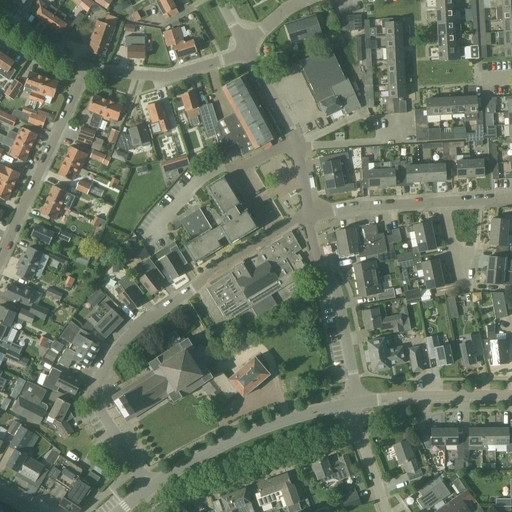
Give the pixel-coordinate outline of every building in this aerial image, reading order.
[(48,25),(58,10),(48,3),(47,6),(38,0),(30,12),(35,15),(34,15),(48,25)] [(107,0),(96,0),(95,2),(106,9),(111,2),(107,0)] [(170,0),(157,0),(155,2),(165,20),(171,17),(178,13),(170,0)] [(435,0),(436,11),(452,10),(451,0),(435,0)] [(489,8),(495,8),(511,6),(511,0),(492,0),(488,0),(489,8)] [(511,19),(511,6),(495,8),(496,20),(502,20),(511,19)] [(67,16),(58,10),(48,25),(60,33),(61,33),(65,36),(73,24),(65,18),(67,16)] [(436,11),(437,23),(453,22),(452,10),(436,11)] [(141,19),(137,11),(132,14),(136,22),(136,21),(141,19)] [(88,52),(104,57),(117,19),(107,15),(104,24),(97,21),(91,40),(92,40),(88,52)] [(321,35),(315,15),(285,24),(291,44),(321,35)] [(347,31),(346,15),(335,16),(341,31),(347,31)] [(347,31),(355,30),(354,15),(346,15),(347,31)] [(354,15),(355,30),(362,30),(361,15),(354,15)] [(386,36),(402,35),(404,34),(404,28),(401,27),(401,22),(393,23),(392,19),(381,19),(382,29),(385,29),(386,36)] [(511,19),(502,20),(503,32),(511,30),(511,19)] [(459,22),(453,22),(437,23),(437,35),(454,34),(454,35),(460,34),(459,22)] [(180,28),(163,33),(167,47),(172,46),(176,59),(197,53),(193,41),(186,43),(186,42),(184,43),(180,28)] [(511,30),(503,32),(503,44),(511,43),(511,30)] [(437,35),(438,48),(454,47),(454,35),(454,34),(437,35)] [(386,48),(402,48),(402,35),(386,36),(386,48)] [(128,58),(144,59),(145,37),(137,36),(136,47),(128,47),(128,58)] [(511,56),(511,43),(503,44),(504,57),(511,56)] [(477,46),(473,46),(469,46),(470,59),(478,58),(477,46)] [(454,47),(438,48),(439,60),(455,59),(454,47)] [(316,94),(319,101),(335,94),(342,109),(345,116),(361,108),(348,79),(345,80),(330,48),(300,62),(315,95),(316,94)] [(402,48),(386,48),(387,61),(403,60),(402,48)] [(14,62),(3,54),(0,58),(0,74),(9,81),(16,71),(11,67),(14,62)] [(403,65),(403,60),(387,61),(388,73),(404,72),(406,71),(406,65),(403,65)] [(38,95),(44,77),(30,72),(25,87),(32,90),(29,98),(36,101),(38,95)] [(388,73),(388,85),(388,86),(404,85),(404,84),(407,84),(407,77),(404,77),(404,72),(388,73)] [(277,137),(243,76),(221,88),(235,113),(217,122),(213,125),(221,152),(225,150),(236,143),(241,152),(241,151),(244,155),(242,156),(243,156),(277,137)] [(59,82),(44,77),(38,95),(36,101),(42,103),(45,94),(53,97),(59,82)] [(6,94),(13,99),(22,85),(14,81),(6,94)] [(400,102),(403,101),(403,98),(405,97),(404,85),(388,86),(388,85),(385,86),(386,91),(388,91),(389,98),(393,98),(393,102),(400,102)] [(199,107),(194,92),(181,96),(183,101),(175,103),(178,114),(186,111),(189,121),(200,118),(207,138),(216,135),(207,107),(206,105),(199,107)] [(327,117),(342,109),(335,94),(319,101),(321,104),(320,106),(322,108),(323,109),(327,117)] [(102,118),(108,101),(94,96),(89,110),(96,113),(94,118),(92,117),(89,126),(98,129),(102,118)] [(464,98),(465,114),(465,118),(476,117),(476,125),(475,125),(475,133),(466,134),(466,139),(466,141),(484,140),(484,139),(483,135),(483,134),(482,113),(477,113),(477,97),(464,98)] [(393,102),(393,98),(389,98),(386,98),(387,114),(394,114),(393,102)] [(452,98),(439,99),(440,115),(452,114),(452,98)] [(464,98),(452,98),(452,114),(465,114),(464,98)] [(485,114),(493,114),(495,114),(495,106),(496,106),(496,98),(490,99),(490,101),(485,101),(485,114)] [(26,99),(25,107),(34,108),(35,101),(26,99)] [(427,115),(440,115),(439,99),(427,99),(427,115)] [(123,106),(108,101),(102,118),(108,121),(110,123),(113,125),(116,124),(123,106)] [(171,130),(164,109),(163,109),(161,102),(147,106),(152,124),(159,122),(162,133),(171,130)] [(28,122),(32,110),(24,107),(22,114),(20,120),(28,122)] [(37,112),(32,110),(28,122),(28,123),(42,128),(46,118),(36,114),(37,112)] [(0,111),(0,121),(13,127),(16,118),(0,111)] [(486,127),(495,127),(495,126),(493,126),(493,114),(485,114),(485,119),(486,127)] [(415,116),(415,123),(428,123),(427,115),(415,116)] [(127,152),(143,147),(143,148),(144,149),(145,149),(146,149),(147,149),(148,149),(149,148),(150,148),(150,147),(150,146),(150,145),(150,144),(144,125),(129,130),(130,134),(127,135),(121,133),(116,148),(127,152)] [(483,135),(484,139),(495,139),(495,127),(486,127),(486,134),(483,134),(483,135)] [(16,134),(13,141),(30,148),(37,134),(22,128),(19,136),(16,134)] [(91,145),(95,133),(81,128),(77,140),(91,145)] [(428,130),(428,135),(428,141),(441,140),(441,133),(441,129),(428,130)] [(115,143),(119,133),(111,130),(108,141),(115,143)] [(95,136),(91,147),(99,150),(103,140),(95,136)] [(24,162),(30,148),(13,141),(10,148),(13,149),(10,156),(24,162)] [(449,143),(450,156),(456,155),(456,147),(464,147),(463,142),(449,143)] [(430,144),(430,149),(443,148),(443,156),(450,156),(449,143),(430,144)] [(71,148),(65,161),(81,169),(84,162),(81,161),(84,154),(71,148)] [(115,149),(112,157),(125,162),(128,155),(115,149)] [(90,157),(102,162),(105,155),(94,150),(90,157)] [(322,164),(324,177),(347,173),(344,160),(348,159),(347,153),(331,156),(332,162),(322,164)] [(471,177),(470,160),(469,155),(462,156),(463,161),(456,161),(457,178),(471,177)] [(183,167),(180,157),(161,163),(166,178),(178,175),(177,169),(183,167)] [(368,187),(381,186),(380,162),(369,162),(368,157),(362,158),(362,163),(361,163),(362,179),(368,179),(368,187)] [(419,182),(418,165),(412,165),(411,157),(406,158),(406,160),(399,161),(400,177),(406,177),(406,183),(419,182)] [(431,158),(431,164),(432,182),(445,181),(444,164),(443,164),(443,158),(431,158)] [(470,160),(471,177),(483,176),(482,159),(470,160)] [(88,172),(81,169),(65,161),(58,175),(72,181),(75,175),(85,179),(88,172)] [(399,161),(380,162),(381,186),(394,186),(394,178),(400,177),(399,161)] [(0,181),(13,187),(19,173),(0,164),(0,181)] [(431,164),(418,165),(419,182),(432,182),(431,164)] [(349,184),(347,173),(324,177),(327,189),(336,187),(338,193),(354,190),(353,184),(349,184)] [(242,212),(238,206),(241,204),(224,176),(206,187),(223,215),(225,214),(226,217),(221,220),(223,223),(213,230),(199,209),(180,221),(183,225),(192,240),(183,246),(195,264),(223,247),(219,240),(225,237),(230,245),(258,228),(247,209),(242,212)] [(76,189),(87,194),(91,184),(80,180),(76,189)] [(0,197),(7,201),(13,187),(0,181),(0,197)] [(75,196),(67,192),(54,186),(47,200),(64,208),(69,210),(75,196)] [(64,208),(47,200),(41,214),(55,220),(58,213),(61,214),(64,208)] [(96,216),(93,221),(101,225),(105,226),(107,221),(96,216)] [(491,219),(490,232),(507,233),(508,220),(491,219)] [(183,225),(180,221),(172,226),(174,230),(183,225)] [(416,239),(432,236),(430,223),(413,226),(407,228),(408,233),(414,232),(416,239)] [(31,236),(49,244),(54,234),(36,225),(31,236)] [(356,259),(378,255),(387,253),(384,233),(378,235),(376,225),(354,229),(354,228),(336,232),(340,255),(355,253),(356,259)] [(402,242),(399,229),(391,230),(394,244),(402,242)] [(58,237),(68,242),(71,236),(61,231),(58,237)] [(241,312),(296,277),(297,277),(308,270),(305,264),(303,265),(300,260),(302,259),(299,254),(296,256),(294,253),(301,249),(290,232),(260,250),(234,267),(236,270),(207,288),(227,322),(242,313),(241,312)] [(506,246),(507,233),(490,232),(489,245),(506,246)] [(432,236),(416,239),(417,246),(412,248),(413,251),(413,254),(435,249),(432,236)] [(184,273),(177,261),(183,257),(176,245),(170,250),(172,253),(161,260),(172,280),(184,273)] [(23,254),(20,260),(43,270),(49,256),(29,247),(25,255),(23,254)] [(49,257),(66,265),(69,259),(52,251),(49,257)] [(387,253),(378,255),(379,264),(395,261),(393,252),(387,253)] [(398,263),(412,260),(411,252),(396,255),(398,263)] [(79,253),(76,261),(87,265),(90,257),(79,253)] [(488,257),(487,270),(511,272),(511,253),(508,253),(507,258),(488,257)] [(139,279),(151,294),(162,286),(153,275),(158,271),(149,258),(138,266),(145,275),(139,279)] [(412,260),(398,263),(402,281),(408,280),(406,268),(416,266),(417,271),(423,270),(424,276),(440,273),(438,260),(422,263),(421,258),(412,260)] [(39,277),(43,270),(20,260),(17,267),(19,268),(16,275),(30,281),(33,275),(39,277)] [(354,266),(357,282),(378,278),(375,262),(354,266)] [(505,285),(504,293),(511,292),(511,272),(487,270),(485,283),(505,285)] [(443,286),(442,281),(444,279),(442,274),(440,273),(424,276),(427,290),(443,286)] [(141,302),(138,298),(132,291),(138,287),(128,274),(117,282),(120,286),(115,290),(119,295),(130,310),(141,302)] [(378,278),(357,282),(359,297),(378,294),(379,301),(395,298),(394,289),(380,291),(378,278)] [(28,306),(35,290),(24,285),(21,291),(9,285),(4,295),(28,306)] [(46,294),(60,300),(63,294),(49,288),(46,294)] [(99,288),(86,299),(93,307),(106,295),(99,288)] [(421,297),(420,289),(404,292),(406,300),(421,297)] [(511,292),(504,293),(503,293),(506,310),(511,308),(511,292)] [(507,317),(506,310),(503,293),(491,293),(496,319),(507,317)] [(450,318),(458,317),(455,296),(448,297),(450,318)] [(94,327),(105,337),(123,319),(105,302),(98,310),(94,313),(88,320),(95,327),(94,327)] [(29,312),(35,315),(45,319),(49,310),(33,303),(29,312)] [(0,322),(9,327),(12,328),(15,322),(17,317),(19,314),(13,312),(0,305),(0,322)] [(411,330),(409,318),(406,305),(402,306),(399,312),(400,315),(386,318),(385,313),(379,315),(377,309),(362,312),(365,329),(380,327),(381,331),(393,329),(393,333),(411,330)] [(31,324),(35,315),(29,312),(22,309),(18,318),(31,324)] [(12,328),(9,327),(0,322),(0,346),(8,350),(18,355),(22,348),(6,341),(12,328)] [(61,338),(71,344),(69,349),(66,348),(58,362),(68,368),(73,359),(87,367),(99,346),(89,341),(92,335),(80,328),(73,322),(61,338)] [(240,369),(229,380),(221,371),(214,375),(210,370),(208,371),(205,366),(211,363),(212,355),(208,348),(200,346),(195,349),(188,338),(185,339),(183,336),(179,338),(175,331),(166,336),(172,344),(174,346),(148,363),(150,366),(148,366),(151,371),(111,397),(114,402),(113,402),(124,419),(125,418),(127,422),(167,396),(169,400),(171,399),(173,402),(201,384),(210,395),(209,396),(219,407),(228,400),(227,400),(238,391),(243,397),(262,380),(264,380),(267,378),(267,376),(267,375),(269,374),(254,357),(240,369)] [(508,363),(506,339),(495,340),(495,332),(487,333),(490,365),(508,363)] [(483,353),(479,334),(466,337),(467,343),(460,345),(464,366),(476,363),(474,355),(483,353)] [(438,365),(445,364),(445,365),(450,364),(451,363),(452,363),(449,346),(439,348),(436,336),(425,338),(429,359),(436,358),(438,365)] [(42,364),(52,368),(62,343),(53,339),(42,364)] [(384,371),(384,369),(388,368),(388,365),(404,362),(401,348),(385,351),(383,339),(367,342),(369,351),(367,351),(369,362),(371,362),(373,371),(378,370),(378,372),(384,371)] [(424,371),(419,346),(408,348),(413,373),(424,371)] [(18,355),(8,350),(5,357),(17,363),(21,356),(18,355)] [(58,386),(74,394),(81,381),(62,372),(53,367),(48,376),(46,375),(42,386),(58,392),(58,391),(56,390),(58,386)] [(50,413),(46,411),(47,410),(46,407),(41,404),(46,393),(27,382),(12,410),(39,424),(40,422),(44,424),(50,413)] [(57,398),(50,413),(44,424),(47,426),(47,427),(53,431),(57,428),(63,438),(73,432),(66,421),(73,417),(68,410),(70,404),(57,398)] [(7,465),(18,471),(27,456),(23,454),(34,434),(21,426),(22,424),(14,420),(7,432),(15,436),(9,447),(15,450),(7,465)] [(432,426),(432,429),(432,437),(422,437),(427,449),(432,449),(432,445),(444,445),(444,429),(439,429),(439,426),(432,426)] [(482,445),(482,428),(469,428),(469,436),(463,436),(463,448),(469,448),(469,445),(482,445)] [(482,428),(482,445),(482,450),(487,450),(487,445),(495,444),(495,428),(482,428)] [(495,428),(495,444),(508,444),(508,449),(511,448),(511,436),(508,436),(508,428),(495,428)] [(444,429),(444,445),(458,445),(458,459),(463,459),(463,448),(463,436),(457,436),(457,429),(444,429)] [(423,476),(420,468),(418,469),(414,459),(413,459),(406,441),(393,446),(400,464),(404,463),(410,480),(423,476)] [(52,464),(60,454),(53,449),(45,459),(52,464)] [(320,478),(321,483),(333,478),(337,480),(354,474),(347,455),(338,459),(339,461),(328,465),(326,459),(312,464),(318,479),(320,478)] [(43,466),(27,456),(18,471),(35,481),(43,466)] [(67,492),(78,475),(82,470),(61,456),(48,475),(48,476),(66,488),(64,490),(67,492)] [(286,474),(271,479),(273,485),(272,486),(275,492),(281,490),(282,494),(287,506),(305,499),(299,483),(291,486),(286,474)] [(78,475),(67,492),(59,505),(70,511),(78,511),(86,501),(85,500),(94,486),(78,475)] [(418,499),(426,511),(446,496),(439,485),(441,483),(437,477),(421,488),(425,494),(418,499)] [(456,494),(466,489),(459,477),(450,482),(456,494)] [(273,485),(271,479),(257,484),(260,492),(255,494),(259,506),(278,499),(282,508),(287,506),(282,494),(281,490),(275,492),(272,486),(273,485)] [(496,506),(511,506),(511,479),(511,499),(496,499),(496,506)] [(258,511),(254,500),(250,502),(246,488),(237,491),(240,499),(232,502),(234,509),(232,510),(233,511),(258,511)] [(467,490),(458,497),(438,511),(439,511),(468,511),(463,504),(473,498),(467,490)] [(240,499),(237,491),(221,497),(226,510),(221,511),(233,511),(232,510),(234,509),(232,502),(240,499)] [(341,497),(346,510),(360,504),(356,492),(341,497)]
